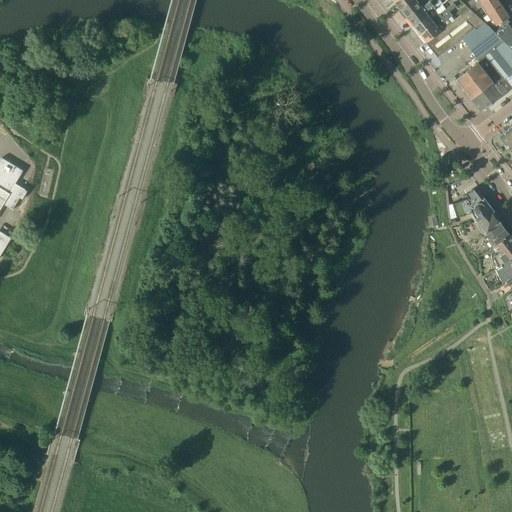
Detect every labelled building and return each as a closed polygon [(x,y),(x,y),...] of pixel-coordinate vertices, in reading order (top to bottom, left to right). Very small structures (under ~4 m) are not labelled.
[(395,0),(395,1),(401,9),(412,0),(395,0)] [(422,7),(431,0),(412,0),(401,9),(407,17),(421,6),(422,7)] [(429,15),(435,10),(436,9),(434,5),(440,0),(431,0),(422,7),(421,6),(407,17),(414,25),(428,14),(429,15)] [(481,2),(483,0),(470,0),(467,2),(471,7),(470,9),(475,5),(481,2)] [(483,6),(482,7),(487,14),(501,5),(498,0),(483,0),(481,2),(483,6)] [(460,16),(469,8),(467,5),(464,7),(457,12),(460,16)] [(501,5),(487,14),(491,21),(493,20),(496,25),(490,28),(494,32),(494,31),(508,22),(506,18),(509,17),(501,5)] [(435,23),(451,11),(448,7),(438,15),(435,10),(429,15),(428,14),(414,25),(420,33),(434,22),(435,23)] [(486,24),(473,12),(470,9),(469,8),(460,16),(441,31),(427,42),(438,56),(462,37),(479,61),(504,42),(504,41),(494,32),(490,28),(486,24)] [(427,42),(441,31),(438,27),(454,14),(451,11),(435,23),(434,22),(420,33),(427,42)] [(505,41),(511,47),(511,27),(508,22),(494,31),(494,32),(504,41),(505,41)] [(511,47),(505,41),(504,41),(504,42),(479,61),(456,79),(481,111),(481,110),(482,111),(511,87),(511,47)] [(511,126),(499,136),(506,145),(508,143),(511,148),(511,126)] [(3,203),(4,204),(7,205),(13,209),(14,209),(13,208),(20,197),(22,199),(27,191),(25,190),(25,189),(16,183),(23,170),(2,157),(0,160),(0,188),(9,194),(3,203)] [(0,216),(7,205),(4,204),(3,203),(9,194),(0,188),(0,216)] [(477,221),(491,210),(474,188),(466,194),(469,198),(468,199),(453,204),(457,217),(472,212),(473,213),(477,221)] [(485,233),(500,222),(491,210),(477,221),(485,233)] [(492,246),(509,234),(500,222),(485,233),(485,234),(483,235),(492,246)] [(0,230),(0,255),(11,238),(0,230)] [(510,257),(511,255),(511,237),(509,234),(492,246),(490,248),(491,254),(492,258),(492,260),(495,270),(502,267),(501,264),(506,260),(510,257)]
